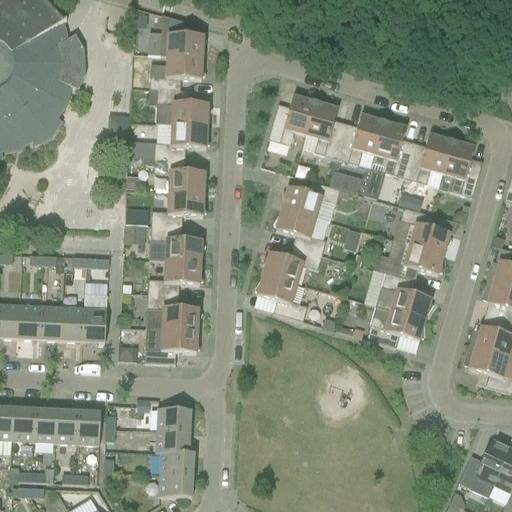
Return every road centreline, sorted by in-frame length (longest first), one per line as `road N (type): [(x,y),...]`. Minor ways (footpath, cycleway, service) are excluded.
road 1 (residential): [(214,388),(233,95),(248,66),(268,63),(503,132)]
road 2 (residential): [(511,418),(444,409),(435,394),(503,132)]
road 3 (residential): [(214,388),(0,378)]
road 4 (residential): [(213,511),(214,388)]
